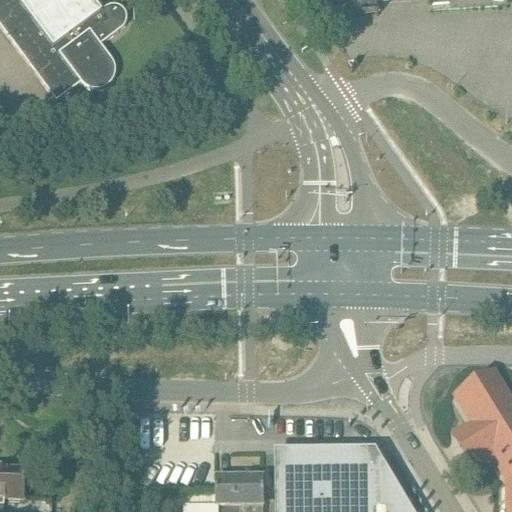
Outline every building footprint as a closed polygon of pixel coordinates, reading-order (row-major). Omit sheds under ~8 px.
[(0,0),(0,29),(56,105),(80,86),(86,92),(93,94),(101,94),(103,93),(107,91),(113,85),(115,78),(115,70),(111,63),(100,48),(121,32),(125,28),(127,22),(126,16),(122,11),(117,9),(111,8),(105,11),(101,14),(90,0),(0,0)] [(471,425),(452,435),(467,466),(487,456),(501,483),(500,511),(511,511),(511,404),(509,404),(495,376),(457,395),(471,425)] [(0,511),(3,511),(4,503),(24,504),(25,474),(0,472),(0,511)] [(275,475),(275,492),(274,492),(274,511),(376,511),(376,474),(275,475)] [(182,511),(262,511),(263,510),(263,481),(215,481),(215,510),(182,511)]
